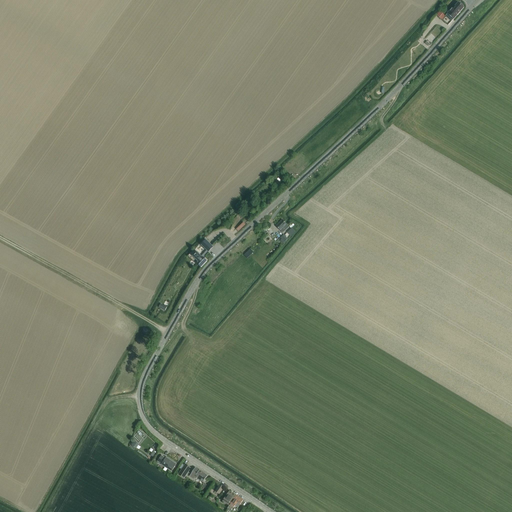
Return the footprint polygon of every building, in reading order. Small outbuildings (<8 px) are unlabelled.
[(452,19),(463,7),(457,3),(454,6),(455,7),(453,10),(451,8),(446,14),(452,19)] [(283,232),(289,227),(283,220),(276,226),(282,232),(283,231),(283,232)] [(291,236),(295,231),(292,228),(287,233),(291,236)] [(208,252),(213,247),(206,240),(201,245),(208,252)] [(248,250),(251,253),(257,246),(253,243),(248,250)] [(202,257),(196,252),(192,256),(198,262),(197,263),(201,267),(206,261),(203,257),(202,257)] [(166,458),(161,455),(159,459),(158,461),(162,463),(161,464),(171,471),(173,468),(176,464),(166,457),(166,458)] [(184,478),(188,472),(191,468),(185,464),(178,474),(184,478)] [(199,470),(195,468),(189,476),(192,478),(194,476),(203,482),(208,476),(199,470)] [(219,494),(224,487),(220,485),(215,492),(219,494)] [(236,496),(230,491),(227,495),(222,502),(230,507),(237,496),(236,496)] [(238,508),(240,504),(243,500),(237,496),(230,507),(233,509),(234,506),(238,508)]
